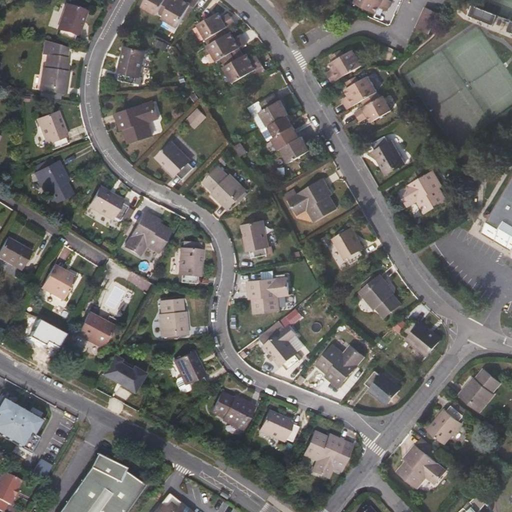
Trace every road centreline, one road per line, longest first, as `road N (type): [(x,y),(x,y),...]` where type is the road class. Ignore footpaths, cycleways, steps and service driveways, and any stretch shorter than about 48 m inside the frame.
road 1 (residential): [(128,0),(93,84),(114,155),(219,232),(229,279),(220,316),(231,356),(257,378),(352,417),(382,443)]
road 2 (residential): [(476,330),(408,269),(291,63),(235,0)]
road 3 (tertiary): [(267,511),(189,460),(0,360)]
road 4 (residential): [(476,330),(382,443)]
